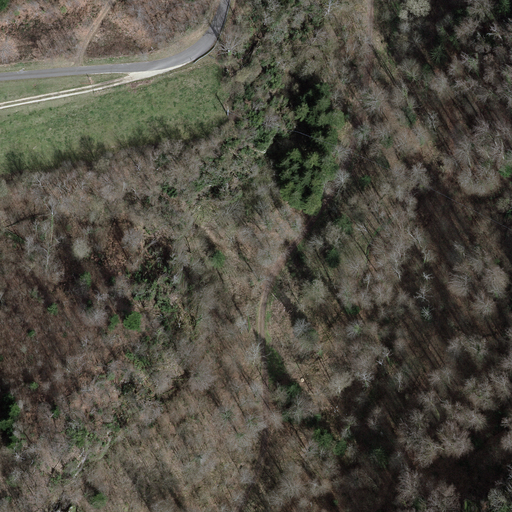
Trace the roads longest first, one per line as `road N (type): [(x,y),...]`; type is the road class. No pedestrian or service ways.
road 1 (track): [(238,511),(265,463),(272,271),(342,177),(369,61),(368,0)]
road 2 (unclassified): [(0,76),(174,61),(207,41),(224,0)]
road 3 (track): [(0,105),(123,79),(151,65)]
